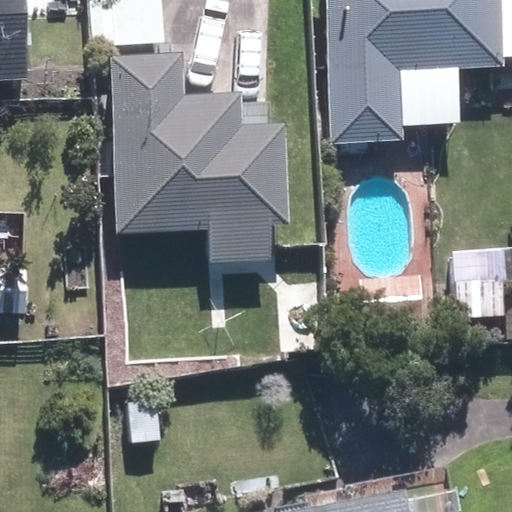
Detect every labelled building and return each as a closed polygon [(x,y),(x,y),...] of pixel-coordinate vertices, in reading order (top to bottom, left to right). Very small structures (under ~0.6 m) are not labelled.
[(154,47),(151,0),(83,0),(85,50),(154,47)] [(326,0),(335,140),(407,136),(403,71),(502,65),(498,0),(326,0)] [(177,57),(111,62),(124,237),(213,230),(215,264),(277,260),(274,225),(289,224),(281,130),(239,133),(236,99),(180,103),(177,57)] [(496,319),(491,251),(442,255),(447,323),(496,319)] [(0,269),(0,317),(17,318),(17,270),(0,269)] [(385,511),(382,496),(292,511),(385,511)]
